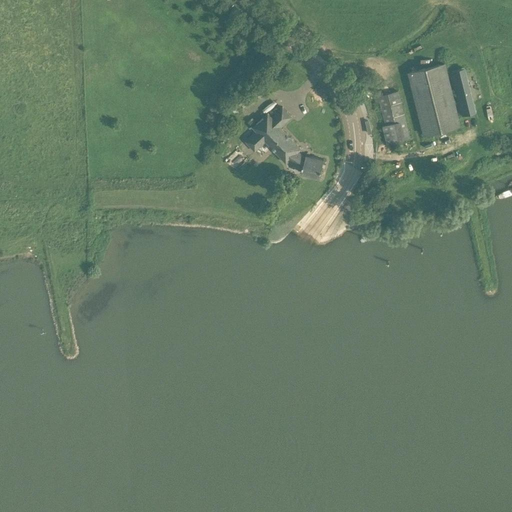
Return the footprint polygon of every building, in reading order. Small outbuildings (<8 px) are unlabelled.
[(408,72),(409,76),(423,134),(460,125),(444,63),(408,72)] [(463,67),(451,70),(463,115),(475,112),(463,67)] [(382,125),(385,136),(387,143),(410,137),(398,90),(378,95),(379,97),(375,97),(376,102),(380,101),(385,124),(382,125)] [(359,95),(365,101),(369,97),(363,91),(359,95)] [(256,131),(250,136),(245,141),(255,151),(265,142),(286,163),(289,160),(299,151),(302,148),(281,127),(292,117),(283,106),(272,116),(268,112),(252,127),(256,131)] [(306,156),(299,151),(289,160),(302,169),(301,173),(319,177),(324,159),(306,155),(306,156)]
